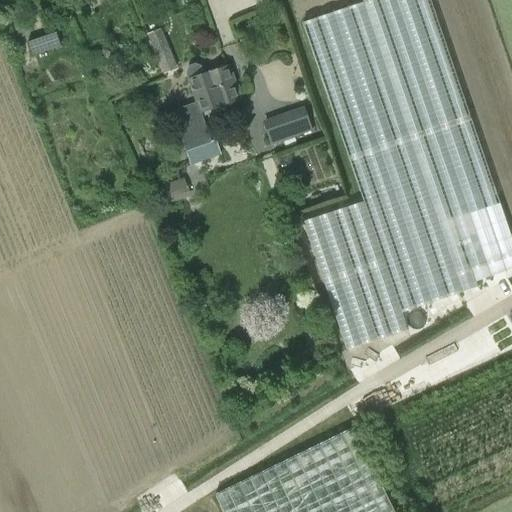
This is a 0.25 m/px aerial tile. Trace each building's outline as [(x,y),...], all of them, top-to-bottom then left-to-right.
[(310,17),(394,312),(462,292),(457,272),(472,268),(475,277),(510,268),(433,0),(361,0),(362,2),(310,17)] [(57,30),(27,41),(32,54),(61,43),(57,30)] [(146,41),(156,62),(169,56),(160,34),(146,41)] [(186,150),(191,165),(215,156),(200,113),(240,99),(229,65),(204,74),(203,70),(200,66),(195,65),(190,66),(187,71),(187,76),(196,102),(172,111),(186,150)] [(305,111),(292,115),(300,138),(312,134),(305,111)] [(156,188),(162,205),(183,198),(177,181),(156,188)] [(391,336),(352,197),(298,212),(336,351),(391,336)] [(394,511),(354,429),(214,496),(222,511),(394,511)]
